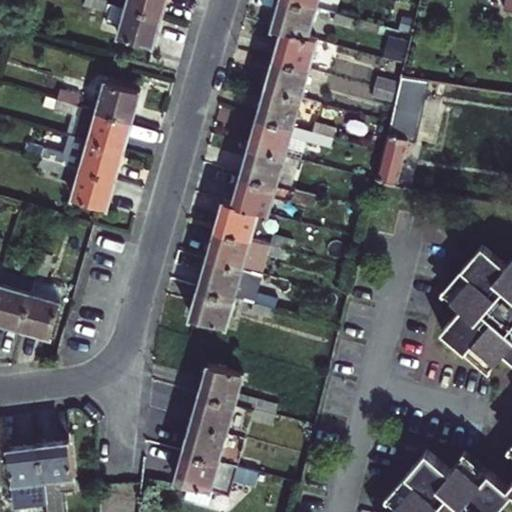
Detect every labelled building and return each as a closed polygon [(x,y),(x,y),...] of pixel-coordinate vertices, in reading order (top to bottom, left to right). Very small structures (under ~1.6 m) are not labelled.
[(101,9),(103,0),(80,0),(80,3),(101,9)] [(161,16),(166,0),(123,0),(122,5),(161,16)] [(285,26),(310,34),(319,6),(299,0),(281,0),(274,23),(285,26)] [(116,24),(122,5),(107,1),(102,20),(116,24)] [(161,16),(122,5),(116,24),(113,33),(153,45),(161,16)] [(359,17),(339,12),(337,21),(356,27),(359,17)] [(277,55),(314,66),(321,37),(310,34),(285,26),(277,55)] [(268,85),(305,96),(314,66),(277,55),(268,85)] [(445,97),(448,83),(401,76),(389,125),(424,131),(425,128),(429,130),(434,110),(409,104),(412,90),(445,97)] [(100,77),(91,107),(131,119),(139,90),(100,77)] [(268,85),(260,115),(297,125),(301,112),(305,96),(268,85)] [(73,102),(76,92),(54,86),(51,96),(73,102)] [(51,96),(48,107),(70,113),(73,102),(51,96)] [(131,119),(91,107),(82,136),(122,147),(131,119)] [(297,125),(260,115),(252,143),(289,153),(294,135),(297,125)] [(315,130),(334,136),(337,127),(318,121),(315,130)] [(297,125),(294,135),(312,140),(315,130),(297,125)] [(406,192),(424,131),(389,125),(383,150),(373,187),(406,192)] [(315,130),(312,140),(331,145),(334,136),(315,130)] [(122,147),(82,136),(65,131),(60,149),(38,142),(35,154),(56,160),(73,165),(113,176),(122,147)] [(252,143),(244,171),(281,182),(289,153),(252,143)] [(56,160),(35,154),(32,163),(53,169),(56,160)] [(113,176),(73,165),(65,193),(105,204),(113,176)] [(281,182),(244,171),(236,199),(260,206),(273,210),(281,182)] [(318,192),(299,187),(296,195),(316,201),(318,192)] [(225,197),(217,225),(252,235),(260,206),(236,199),(225,197)] [(252,235),(217,225),(209,253),(244,264),(262,269),(268,250),(289,255),(291,246),(271,241),(252,235)] [(274,230),(271,241),(291,246),(295,236),(274,230)] [(504,354),(511,361),(511,257),(504,266),(482,246),(441,293),(461,310),(441,332),(487,373),(504,354)] [(42,249),(36,267),(45,269),(51,251),(42,249)] [(244,264),(209,253),(200,282),(235,292),(244,264)] [(258,287),(263,269),(244,264),(235,292),(255,298),(258,287)] [(31,285),(20,323),(48,331),(63,280),(35,272),(31,285)] [(0,280),(0,317),(20,323),(31,285),(1,277),(0,280)] [(235,292),(200,282),(193,310),(228,319),(235,292)] [(255,298),(274,303),(277,292),(258,287),(255,298)] [(274,303),(255,298),(253,306),(271,312),(274,303)] [(252,369),(214,357),(205,388),(243,400),(246,388),(252,369)] [(205,388),(197,417),(234,428),(243,400),(205,388)] [(265,393),(246,388),(243,400),(262,405),(265,393)] [(284,398),(265,393),(262,405),(281,410),(284,398)] [(278,421),(281,410),(262,405),(258,415),(278,421)] [(197,417),(189,447),(226,457),(245,462),(253,434),(234,428),(197,417)] [(68,444),(40,448),(45,487),(48,511),(58,511),(57,500),(74,498),(68,444)] [(493,511),(510,492),(511,493),(511,444),(507,450),(511,453),(511,480),(506,488),(465,453),(448,472),(424,450),(384,497),(401,511),(493,511)] [(226,457),(189,447),(181,472),(195,476),(191,491),(215,498),(219,482),(236,488),(241,470),(262,476),(265,468),(245,462),(226,457)] [(48,511),(40,448),(10,452),(17,506),(35,503),(36,511),(48,511)]
